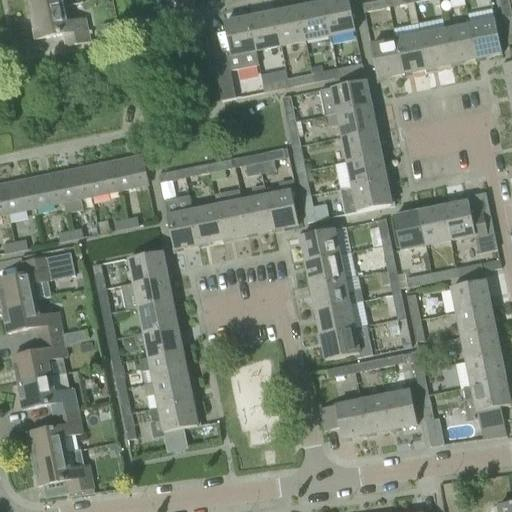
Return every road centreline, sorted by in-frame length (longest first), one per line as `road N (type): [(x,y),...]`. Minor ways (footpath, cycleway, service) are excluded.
road 1 (residential): [(318,481),(280,301),(200,319)]
road 2 (residential): [(511,267),(481,129),(402,145)]
road 3 (residential): [(105,511),(318,481)]
road 4 (residential): [(318,481),(511,456)]
